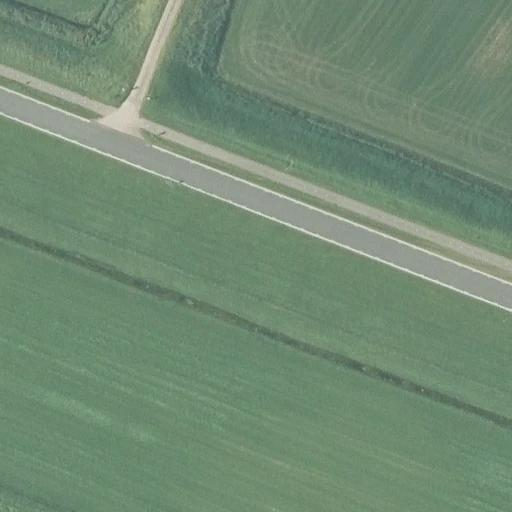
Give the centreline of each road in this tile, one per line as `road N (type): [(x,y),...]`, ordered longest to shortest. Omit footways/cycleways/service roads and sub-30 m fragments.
road 1 (secondary): [(511,300),(116,146)]
road 2 (unclassified): [(116,146),(175,0)]
road 3 (secondary): [(116,146),(0,102)]
